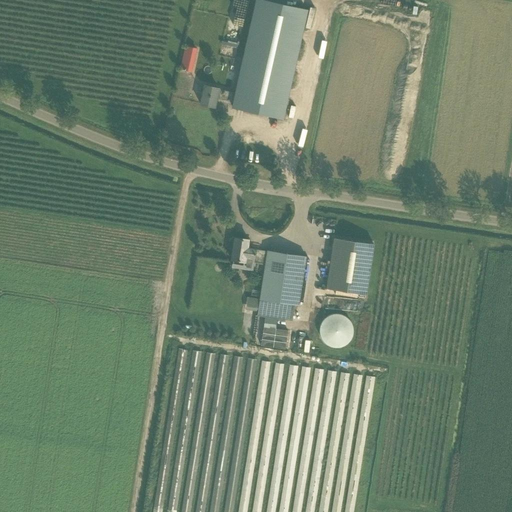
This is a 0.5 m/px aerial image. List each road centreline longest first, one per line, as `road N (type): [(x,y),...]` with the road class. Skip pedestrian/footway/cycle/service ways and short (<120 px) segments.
road 1 (unclassified): [(511,221),(187,169),(0,94)]
road 2 (track): [(187,169),(134,511)]
road 3 (track): [(300,0),(318,4),(291,131),(230,118),(216,175)]
road 4 (unknown): [(313,190),(333,276),(328,315)]
